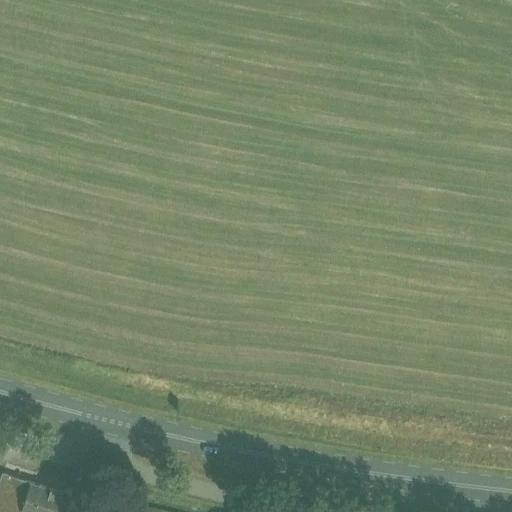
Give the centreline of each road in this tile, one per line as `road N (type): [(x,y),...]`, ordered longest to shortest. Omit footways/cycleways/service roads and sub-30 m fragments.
road 1 (primary): [(511,495),(287,461),(120,425)]
road 2 (unclassified): [(282,511),(112,467)]
road 3 (primary): [(120,425),(0,395)]
